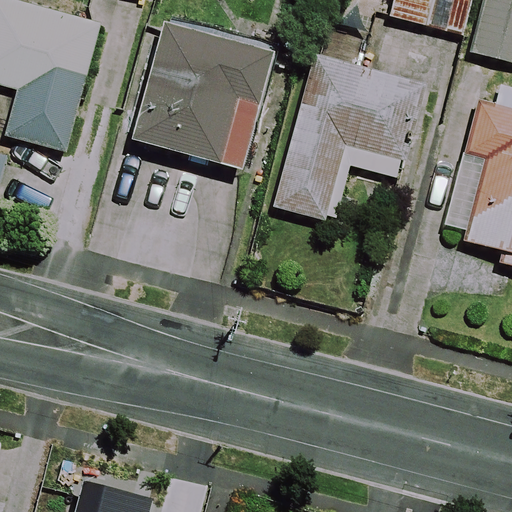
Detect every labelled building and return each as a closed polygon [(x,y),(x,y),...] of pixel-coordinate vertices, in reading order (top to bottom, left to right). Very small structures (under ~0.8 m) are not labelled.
[(392,0),(387,22),(459,42),(470,0),(392,0)] [(511,0),(476,0),(465,43),(461,57),(511,70),(511,0)] [(96,31),(0,5),(0,91),(16,96),(3,143),(62,159),(96,31)] [(270,62),(165,35),(135,152),(240,179),(270,62)] [(422,91),(311,60),(270,212),(330,229),(346,171),(396,184),(422,91)] [(511,118),(475,109),(441,243),(507,260),(504,272),(511,274),(511,118)]
